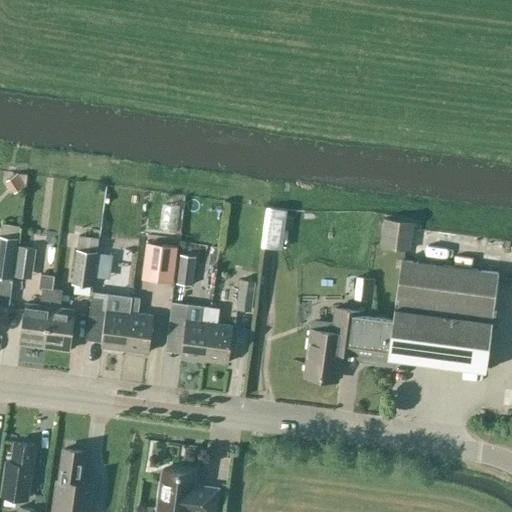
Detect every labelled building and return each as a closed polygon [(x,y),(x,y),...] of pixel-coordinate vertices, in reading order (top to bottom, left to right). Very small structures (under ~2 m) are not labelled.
[(24,186),(17,174),(6,180),(14,193),(24,186)] [(279,252),(285,209),(267,206),(261,249),(279,252)] [(382,247),(409,250),(412,222),(385,219),(382,247)] [(0,275),(12,278),(19,226),(2,224),(0,236),(0,275)] [(72,284),(92,286),(99,237),(79,234),(72,284)] [(24,243),(18,272),(29,274),(35,245),(24,243)] [(155,278),(172,280),(176,251),(158,249),(155,278)] [(195,256),(180,255),(176,284),(191,286),(195,256)] [(485,370),(498,273),(401,260),(394,315),(336,307),(332,334),(343,335),(341,352),(355,354),(360,361),(380,363),(387,357),(485,370)] [(25,304),(20,343),(44,347),(52,289),(54,275),(41,274),(40,287),(43,287),(41,306),(25,304)] [(54,275),(52,289),(44,347),(69,350),(74,310),(60,308),(62,290),(54,289),(55,275),(54,275)] [(255,281),(240,279),(236,309),(251,311),(255,281)] [(125,349),(131,297),(93,292),(88,332),(103,334),(101,346),(125,349)] [(131,297),(125,349),(148,352),(153,316),(138,314),(140,298),(131,297)] [(204,360),(211,307),(171,302),(166,342),(182,344),(180,357),(204,360)] [(0,337),(3,338),(8,306),(0,304),(0,337)] [(219,308),(211,307),(204,360),(227,363),(232,326),(217,324),(219,308)] [(343,335),(332,334),(310,331),(304,373),(337,378),(341,352),(343,335)] [(15,442),(12,460),(6,459),(1,497),(30,501),(37,445),(15,442)] [(83,451),(64,449),(60,480),(56,480),(51,511),(87,511),(92,483),(79,482),(83,451)] [(210,478),(215,459),(204,457),(200,475),(210,478)] [(192,485),(194,473),(163,469),(157,511),(214,511),(217,489),(192,485)]
